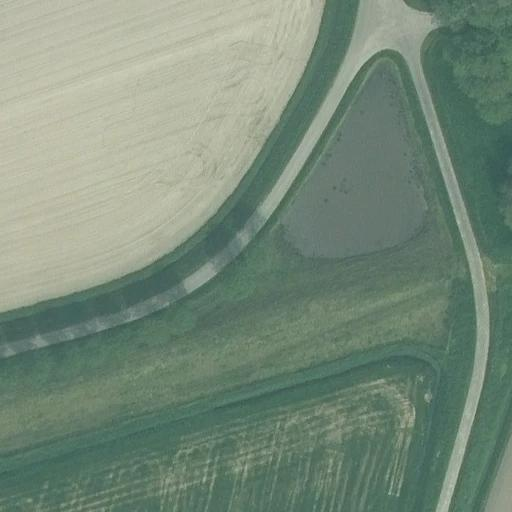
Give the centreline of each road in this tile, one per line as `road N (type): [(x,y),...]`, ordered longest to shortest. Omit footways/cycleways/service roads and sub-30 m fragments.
road 1 (unclassified): [(440,511),(480,374),(484,324),(477,277),(401,32),(370,18)]
road 2 (unclassified): [(0,353),(167,301),(221,262),(266,214),(317,133),(370,18)]
